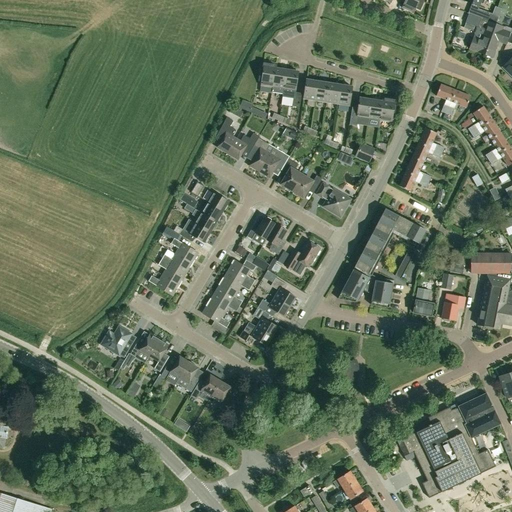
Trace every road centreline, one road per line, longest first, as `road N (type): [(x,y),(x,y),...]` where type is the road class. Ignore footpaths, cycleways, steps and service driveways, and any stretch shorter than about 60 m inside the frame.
road 1 (secondary): [(204,496),(125,420),(0,346)]
road 2 (residential): [(477,363),(454,336),(308,308)]
road 3 (tertiary): [(346,244),(418,95)]
road 4 (residential): [(174,326),(255,190)]
road 5 (residential): [(342,428),(477,363)]
road 6 (residential): [(418,95),(312,64),(307,52)]
